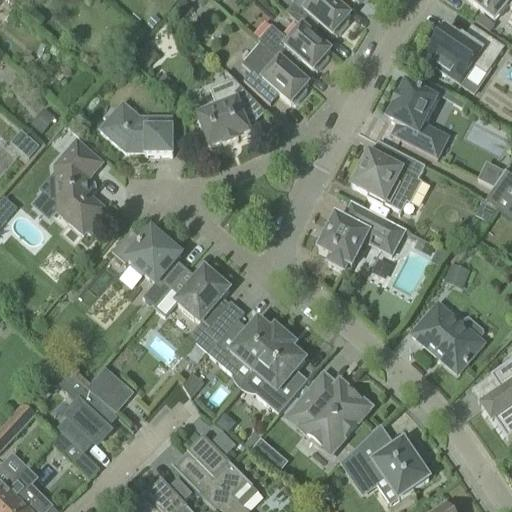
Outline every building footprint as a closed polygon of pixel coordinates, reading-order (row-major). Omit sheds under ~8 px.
[(350,19),(329,1),(329,2),(326,0),(315,0),(311,5),(306,0),(298,0),(285,16),(301,30),(307,35),(308,35),(316,25),(332,39),(333,38),(336,41),(348,27),(345,24),(350,19)] [(511,12),(511,0),(465,0),(494,24),(508,8),(511,12)] [(153,17),(146,24),(152,30),(159,23),(153,17)] [(482,19),(476,26),(489,35),(495,28),(482,19)] [(330,55),(308,35),(307,35),(301,30),(288,44),(271,29),(257,44),(260,47),(260,46),(287,71),(288,70),(296,61),(312,75),(313,73),(316,76),(329,62),(326,60),(330,55)] [(461,41),(460,44),(459,45),(454,41),(455,40),(444,32),(440,38),(437,35),(429,47),(432,50),(423,64),(460,88),(464,81),(463,80),(471,68),(486,78),(504,51),(471,29),(462,42),(461,41)] [(308,88),(288,70),(287,71),(260,46),(260,47),(241,68),(250,77),(243,85),(269,109),(270,108),(266,104),(274,94),(290,108),(291,107),(294,109),(306,96),(303,93),(308,88)] [(265,116),(251,102),(232,83),(209,93),(214,107),(197,113),(199,119),(197,120),(195,120),(196,122),(209,153),(208,153),(209,154),(222,149),(223,150),(238,145),(237,143),(251,138),(246,129),(256,125),(265,116)] [(435,135),(424,129),(442,94),(424,84),(419,94),(405,87),(398,100),(397,100),(392,110),(393,111),(386,123),(397,129),(392,139),(437,162),(442,152),(429,146),(435,135)] [(115,116),(112,113),(103,123),(106,126),(99,134),(126,157),(144,157),(144,160),(172,160),(172,132),(171,132),(171,122),(139,122),(122,107),(115,116)] [(101,167),(86,154),(76,146),(55,170),(55,178),(41,194),(72,222),(68,226),(83,238),(86,234),(90,238),(104,222),(100,219),(104,214),(89,201),(89,196),(91,196),(91,186),(88,186),(88,182),(101,167)] [(398,215),(415,183),(417,184),(424,170),(393,154),(386,166),(368,157),(351,190),(368,199),(367,202),(383,210),(384,207),(398,215)] [(479,179),(477,183),(492,191),(502,177),(486,169),(481,180),(479,179)] [(335,221),(328,234),(330,235),(326,242),(324,241),(318,254),(331,261),(327,268),(344,276),(347,270),(351,272),(364,246),(391,259),(404,234),(352,207),(351,208),(342,225),(335,221)] [(163,245),(151,235),(142,245),(130,235),(111,257),(124,268),(127,265),(155,288),(159,283),(170,292),(186,273),(176,264),(180,259),(168,249),(167,250),(162,246),(163,245)] [(228,294),(223,289),(224,288),(211,277),(210,278),(204,273),(196,282),(195,281),(182,297),(183,298),(175,307),(181,312),(180,313),(193,324),(194,323),(200,328),(201,326),(208,332),(204,337),(217,347),(217,348),(243,317),(230,306),(225,312),(218,306),(228,294)] [(483,348),(460,328),(437,309),(411,339),(435,359),(436,358),(458,376),(465,368),(466,369),(468,367),(467,366),(483,348)] [(253,377),(284,340),(274,331),(271,336),(258,324),(249,335),(238,325),(244,318),(243,317),(217,348),(217,347),(207,359),(231,379),(241,366),(253,377)] [(307,385),(295,375),(304,364),(291,353),(295,349),(284,340),(253,377),(265,387),(255,399),(278,419),(294,400),(307,385)] [(511,356),(507,360),(510,365),(490,379),(502,396),(480,410),(491,426),(494,423),(507,443),(511,438),(511,356)] [(103,431),(114,419),(88,395),(60,369),(49,381),(78,408),(74,413),(67,420),(71,423),(68,426),(59,436),(61,437),(80,455),(92,443),(96,447),(107,435),(103,431)] [(104,376),(88,394),(114,417),(127,401),(115,390),(117,387),(104,376)] [(189,401),(202,386),(192,377),(182,390),(189,401)] [(323,380),(310,395),(288,422),(330,458),(369,412),(356,402),(357,401),(356,400),(355,401),(352,398),(353,397),(352,397),(351,397),(339,387),(335,390),(323,380)] [(0,456),(35,420),(23,409),(0,432),(0,456)] [(380,430),(366,443),(342,466),(340,468),(362,501),(385,485),(398,503),(428,482),(403,445),(395,451),(380,430)] [(61,437),(59,439),(51,448),(72,468),(83,457),(80,455),(61,437)] [(246,484),(201,439),(200,440),(202,441),(184,459),(187,462),(178,471),(175,473),(171,469),(170,470),(211,511),(242,511),(230,500),(246,484)] [(260,443),(252,453),(258,458),(266,449),(260,443)] [(16,482),(15,481),(0,466),(0,498),(5,493),(16,482)] [(49,511),(51,510),(40,499),(38,502),(17,482),(16,482),(5,493),(0,498),(0,511),(49,511)] [(187,511),(160,482),(159,483),(160,484),(142,501),(145,504),(143,506),(136,511),(129,511),(128,511),(187,511)]
